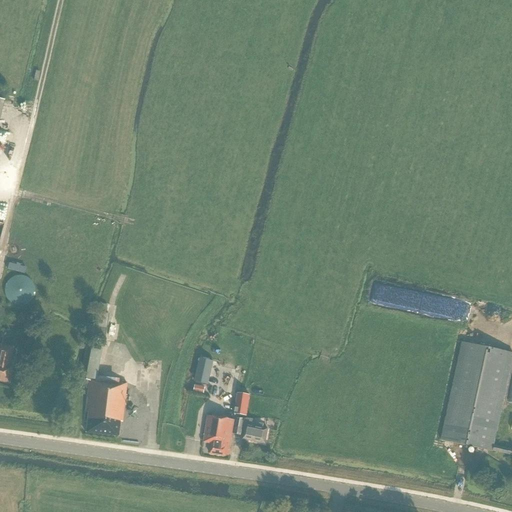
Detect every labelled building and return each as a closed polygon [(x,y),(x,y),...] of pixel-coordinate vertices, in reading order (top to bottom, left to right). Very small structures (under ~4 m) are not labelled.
[(94,338),(104,340),(109,314),(98,313),(94,338)] [(511,449),(494,446),(511,359),(511,353),(462,343),(441,441),(492,452),(492,451),(511,455),(511,449)] [(11,348),(0,345),(0,381),(8,383),(12,368),(8,367),(8,365),(11,348)] [(85,433),(120,437),(127,383),(99,380),(99,382),(92,381),(98,349),(86,347),(80,379),(89,380),(86,412),(87,412),(85,433)] [(250,396),(237,394),(234,415),(247,416),(250,396)] [(229,449),(234,421),(208,416),(204,442),(212,443),(210,454),(225,457),(225,456),(229,456),(230,449),(229,449)] [(263,429),(263,424),(253,422),(253,420),(246,419),(246,420),(237,419),(235,427),(234,434),(240,436),(242,428),(245,428),(243,440),(265,444),(267,429),(263,429)]
